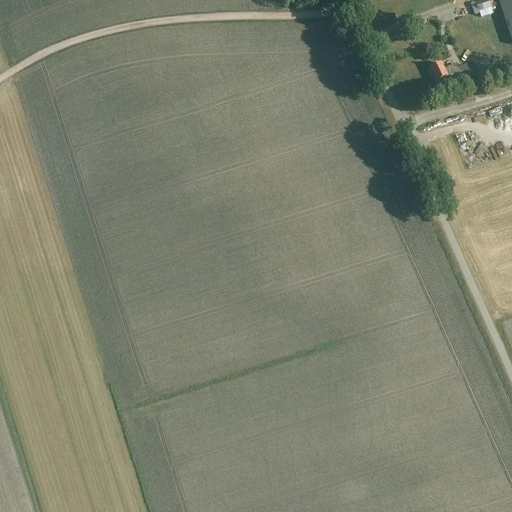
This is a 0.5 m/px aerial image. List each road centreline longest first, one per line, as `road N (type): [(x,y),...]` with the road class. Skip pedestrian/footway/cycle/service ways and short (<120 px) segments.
road 1 (unclassified): [(511,376),(344,0)]
road 2 (track): [(347,6),(111,29),(0,80)]
